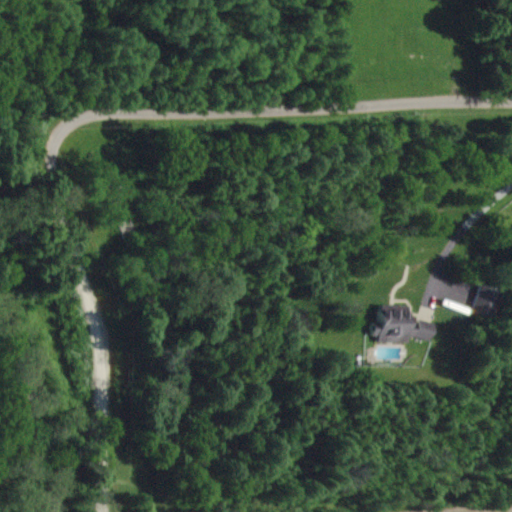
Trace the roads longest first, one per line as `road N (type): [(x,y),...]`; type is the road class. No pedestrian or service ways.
road 1 (residential): [(56,139),(85,115),(511,100)]
road 2 (residential): [(101,511),(102,334),(53,212),(48,177),(56,139)]
